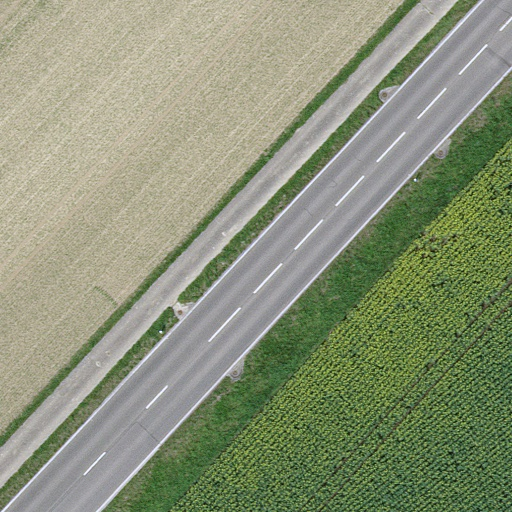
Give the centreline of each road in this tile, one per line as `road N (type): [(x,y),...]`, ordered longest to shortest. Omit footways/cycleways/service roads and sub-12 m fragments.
road 1 (secondary): [(58,511),(511,20)]
road 2 (track): [(0,468),(434,0)]
